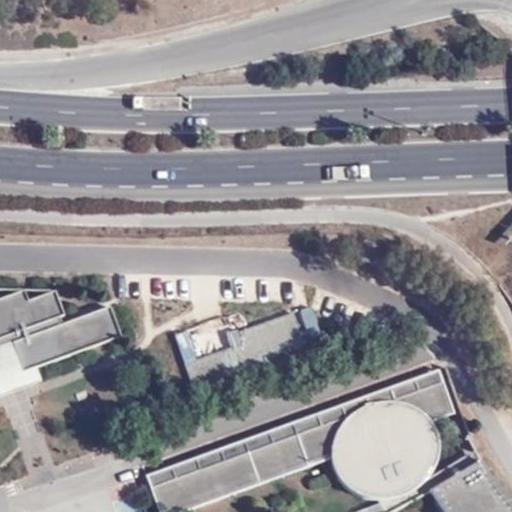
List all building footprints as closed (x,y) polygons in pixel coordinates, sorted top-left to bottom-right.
[(188,280),(159,282),(161,311),(190,308),(188,280)] [(0,392),(40,378),(36,367),(119,337),(108,307),(59,325),(56,318),(62,316),(53,291),(26,301),(22,290),(0,298),(0,392)] [(241,345),(183,365),(189,381),(235,379),(266,369),(263,359),(303,345),(292,314),(237,333),(241,345)] [(422,411),(430,422),(454,412),(437,367),(145,475),(158,511),(179,511),(335,457),(335,442),(340,427),(346,418),(354,410),(363,404),(374,400),(383,398),(393,399),(408,403),(422,411)] [(235,379),(189,381),(193,394),(235,379)] [(436,432),(430,422),(422,411),(408,403),(393,399),(383,398),(374,400),(363,404),(354,410),(346,418),(340,427),(335,442),(335,457),(337,465),(340,473),(344,480),(349,486),(355,492),(363,496),(370,500),(378,502),(387,502),(395,502),(403,500),(411,496),(425,485),(432,476),(437,466),(439,455),(438,443),(436,432)] [(472,450),(461,457),(469,469),(479,463),(472,450)] [(511,511),(511,506),(507,501),(479,463),(469,469),(461,457),(432,476),(425,485),(441,511),(511,511)]
